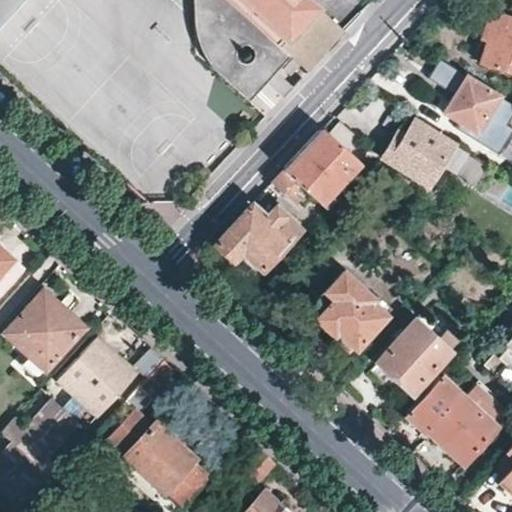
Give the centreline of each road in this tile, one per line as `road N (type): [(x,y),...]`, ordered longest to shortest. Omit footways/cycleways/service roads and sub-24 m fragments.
road 1 (residential): [(406,0),(143,276)]
road 2 (tertiary): [(143,276),(400,511)]
road 3 (tertiary): [(0,142),(143,276)]
